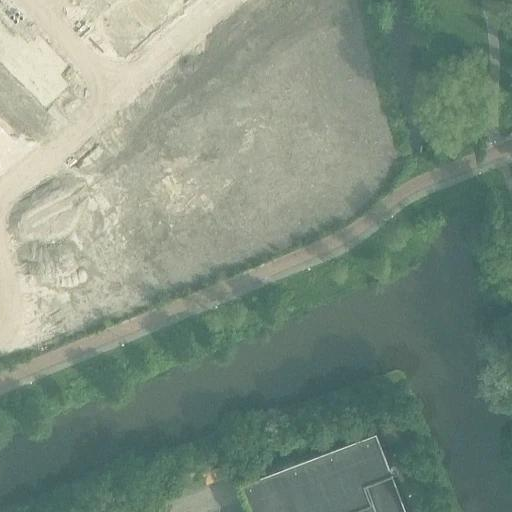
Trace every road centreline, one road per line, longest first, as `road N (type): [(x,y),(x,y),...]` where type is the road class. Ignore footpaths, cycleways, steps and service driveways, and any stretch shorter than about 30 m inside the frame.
road 1 (residential): [(113,85),(0,188)]
road 2 (residential): [(217,0),(113,85)]
